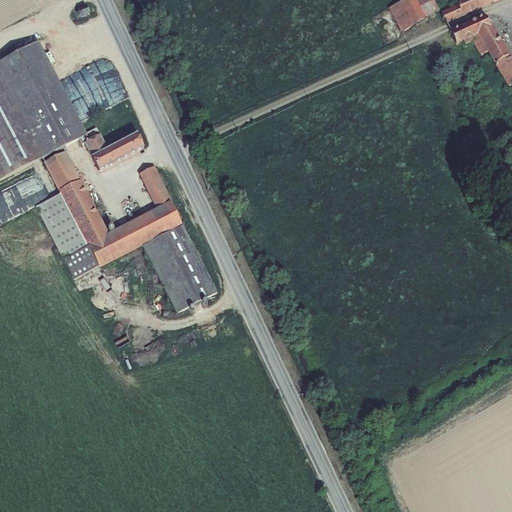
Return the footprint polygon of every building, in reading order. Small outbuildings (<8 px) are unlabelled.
[(422,10),(436,2),(434,0),(403,0),(388,9),(401,32),(426,19),(425,18),(426,17),(422,10)] [(441,13),(446,23),(482,7),(479,0),(467,0),(457,5),(457,6),(441,13)] [(440,10),(436,2),(422,10),(426,17),(440,10)] [(90,15),(86,6),(79,8),(77,14),(78,16),(82,18),(90,15)] [(450,32),(456,45),(463,42),(465,46),(472,42),(480,57),(487,52),(494,65),(510,55),(493,27),(491,28),(484,16),(450,32)] [(0,181),(79,140),(86,136),(38,43),(0,62),(0,181)] [(511,56),(511,55),(510,55),(494,65),(508,87),(511,85),(511,56)] [(83,87),(96,112),(111,104),(96,75),(75,86),(78,90),(83,87)] [(98,172),(144,148),(137,134),(108,150),(97,128),(87,133),(91,139),(89,140),(90,141),(84,144),(98,172)] [(79,140),(81,145),(84,144),(90,141),(89,140),(87,136),(86,136),(79,140)] [(109,234),(81,181),(80,181),(66,152),(43,163),(60,195),(36,207),(63,260),(64,260),(74,280),(99,267),(100,269),(142,247),(177,314),(217,293),(183,225),(182,225),(172,203),(173,203),(155,167),(139,174),(156,209),(109,234)]
